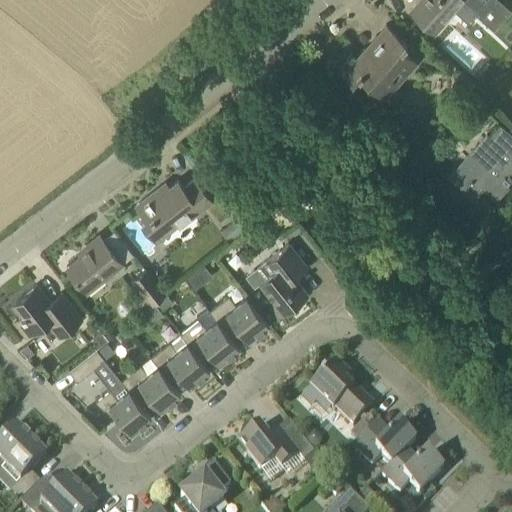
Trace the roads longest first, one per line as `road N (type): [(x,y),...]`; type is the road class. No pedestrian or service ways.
road 1 (residential): [(494,472),(351,338),(326,329),(139,472),(116,467),(0,352)]
road 2 (residential): [(0,261),(328,0)]
